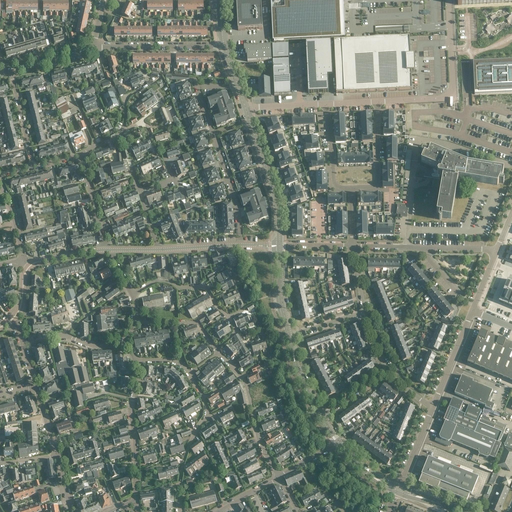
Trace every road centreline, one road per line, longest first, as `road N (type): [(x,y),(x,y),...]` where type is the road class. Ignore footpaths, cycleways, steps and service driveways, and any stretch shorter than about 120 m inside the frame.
road 1 (unclassified): [(449,0),(454,97),(378,100)]
road 2 (residential): [(180,511),(176,489),(188,445),(208,415),(189,373)]
road 3 (residential): [(135,502),(135,360)]
road 4 (residential): [(277,476),(259,443),(248,389),(217,352)]
road 5 (residential): [(93,49),(224,45)]
road 6 (secondary): [(249,120),(278,204),(279,245)]
